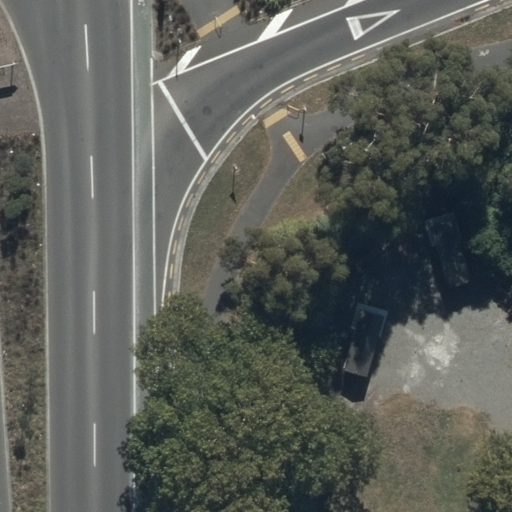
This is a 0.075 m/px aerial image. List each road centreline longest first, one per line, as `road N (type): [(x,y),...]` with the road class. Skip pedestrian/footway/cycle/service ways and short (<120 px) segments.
road 1 (trunk): [(422,0),(207,101),(184,123),(126,219),(92,294)]
road 2 (secondary): [(84,0),(92,294)]
road 3 (secondary): [(92,294),(94,511)]
